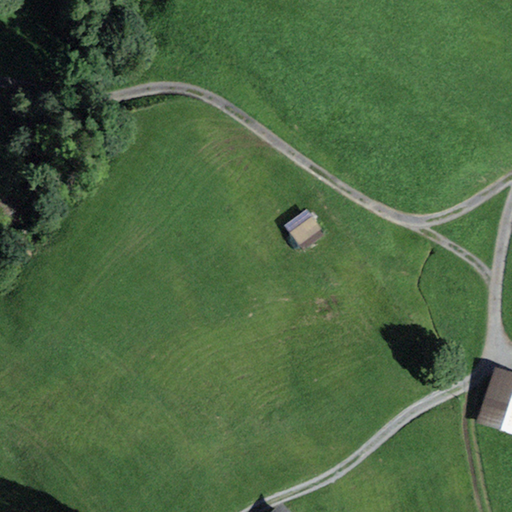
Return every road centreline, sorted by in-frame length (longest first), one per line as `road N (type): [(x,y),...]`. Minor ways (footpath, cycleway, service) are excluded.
road 1 (track): [(511,175),(459,209),(410,220),(346,191),(221,104),(183,87),(90,100),(0,83)]
road 2 (track): [(248,511),(334,473),(409,411),(476,375),(490,348),(511,201)]
road 3 (track): [(494,296),(469,257),(391,215)]
